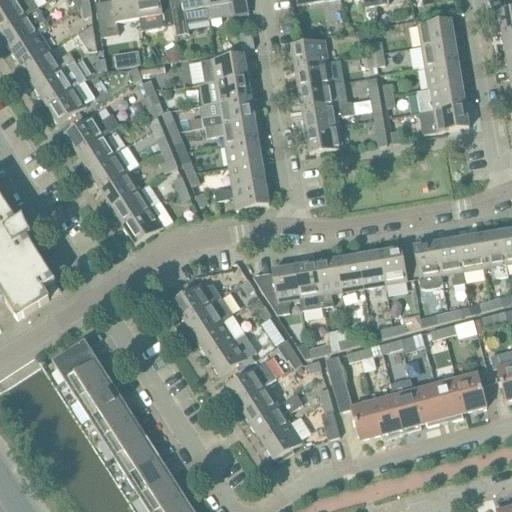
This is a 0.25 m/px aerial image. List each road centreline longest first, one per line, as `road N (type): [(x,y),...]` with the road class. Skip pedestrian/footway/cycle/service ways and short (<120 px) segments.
road 1 (residential): [(264,511),(332,474),(511,427)]
road 2 (residential): [(236,511),(106,292)]
road 3 (residential): [(297,228),(260,0)]
road 4 (residential): [(297,228),(331,230),(502,196)]
road 5 (residential): [(106,292),(183,244),(297,228)]
road 6 (residential): [(502,196),(473,0)]
road 7 (residential): [(106,292),(0,142)]
road 8 (residential): [(0,360),(106,292)]
